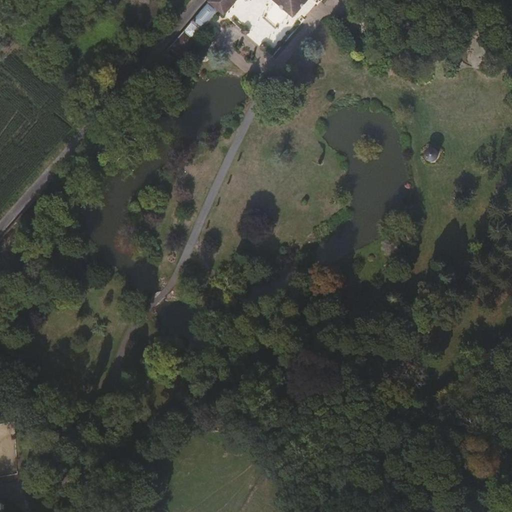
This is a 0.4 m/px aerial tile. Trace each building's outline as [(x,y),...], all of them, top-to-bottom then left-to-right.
[(208,0),(226,13),(237,0),(208,0)] [(278,0),(295,16),(307,0),(278,0)] [(360,23),(353,10),(341,17),(349,30),(360,23)] [(255,44),(269,41),(267,28),(252,31),(255,44)] [(441,158),(442,156),(442,153),(441,149),(438,146),(434,145),(431,146),(428,148),(425,151),(425,153),(425,156),(427,160),(428,161),(430,162),(433,163),(437,162),(439,161),(441,158)]
